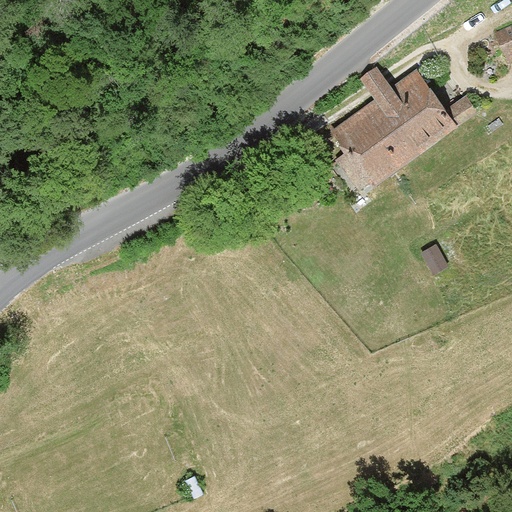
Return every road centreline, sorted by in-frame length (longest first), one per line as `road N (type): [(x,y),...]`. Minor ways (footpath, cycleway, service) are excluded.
road 1 (motorway): [(511,481),(0,407)]
road 2 (tertiary): [(418,0),(241,145),(44,257),(0,294)]
road 3 (track): [(197,174),(220,177),(382,79)]
road 4 (track): [(511,13),(382,79)]
